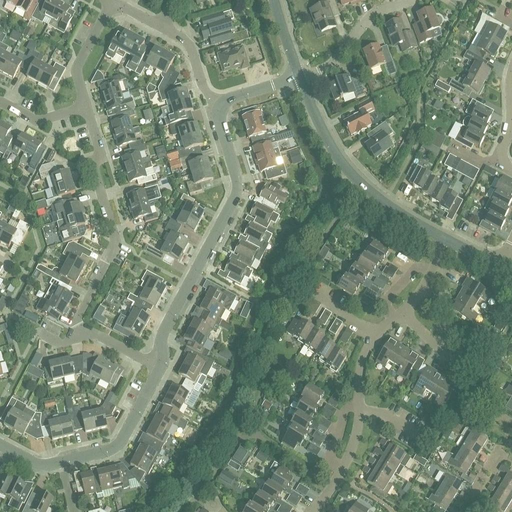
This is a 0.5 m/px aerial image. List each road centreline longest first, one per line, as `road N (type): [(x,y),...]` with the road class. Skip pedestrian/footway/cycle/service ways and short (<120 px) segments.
road 1 (residential): [(155,365),(163,331),(236,199),(212,108)]
road 2 (residential): [(78,337),(77,319),(115,245),(86,107)]
road 3 (residential): [(448,245),(382,203),(342,165),(299,78)]
road 4 (residential): [(62,460),(119,441),(155,365)]
road 5 (residential): [(299,78),(326,69),(370,17),(409,0)]
